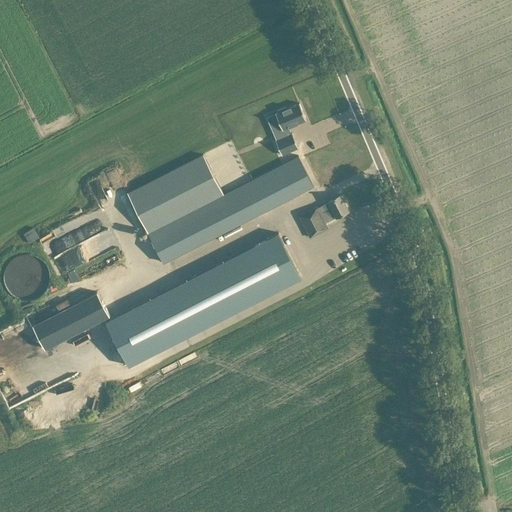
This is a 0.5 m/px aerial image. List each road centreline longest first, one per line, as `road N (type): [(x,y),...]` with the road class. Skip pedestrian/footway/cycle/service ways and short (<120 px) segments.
road 1 (unknown): [(322,261),(158,354),(115,369),(83,369),(67,345),(173,265),(274,215)]
road 2 (unclassified): [(451,511),(393,221),(302,0)]
